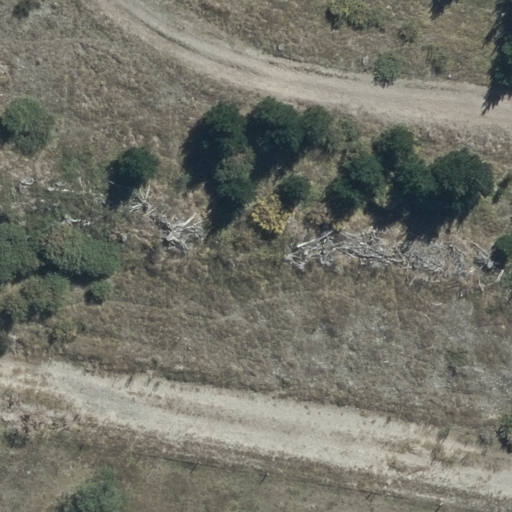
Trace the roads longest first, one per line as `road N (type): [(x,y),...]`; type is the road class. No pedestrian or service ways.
road 1 (track): [(511,446),(0,352)]
road 2 (track): [(511,106),(215,56),(118,0)]
